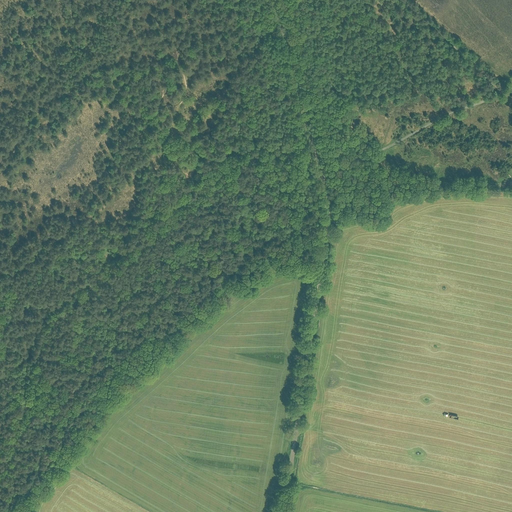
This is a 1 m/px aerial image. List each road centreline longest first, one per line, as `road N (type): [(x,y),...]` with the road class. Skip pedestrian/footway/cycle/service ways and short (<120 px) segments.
road 1 (unclassified): [(283,511),(327,201),(275,0)]
road 2 (track): [(402,0),(503,92)]
